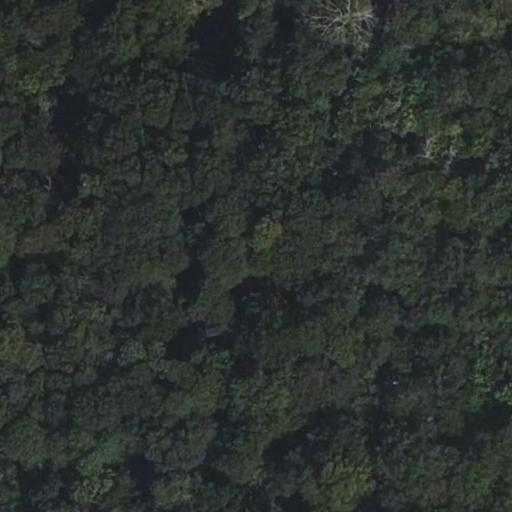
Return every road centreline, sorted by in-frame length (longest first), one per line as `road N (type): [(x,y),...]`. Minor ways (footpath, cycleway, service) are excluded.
road 1 (track): [(213,511),(281,0)]
road 2 (track): [(0,430),(444,511)]
